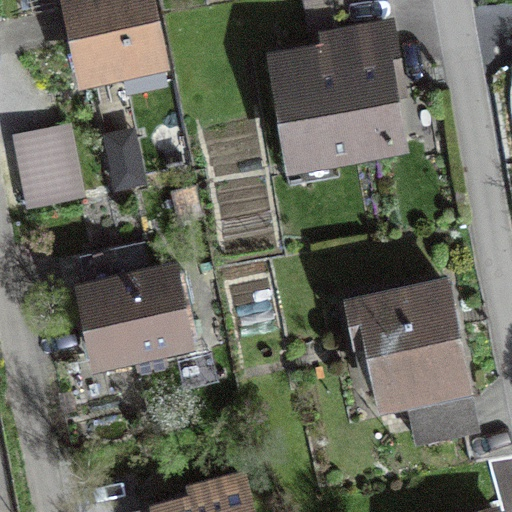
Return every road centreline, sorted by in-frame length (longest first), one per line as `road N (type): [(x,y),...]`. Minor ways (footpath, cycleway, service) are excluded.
road 1 (residential): [(453,0),(511,333)]
road 2 (residential): [(57,511),(0,221)]
